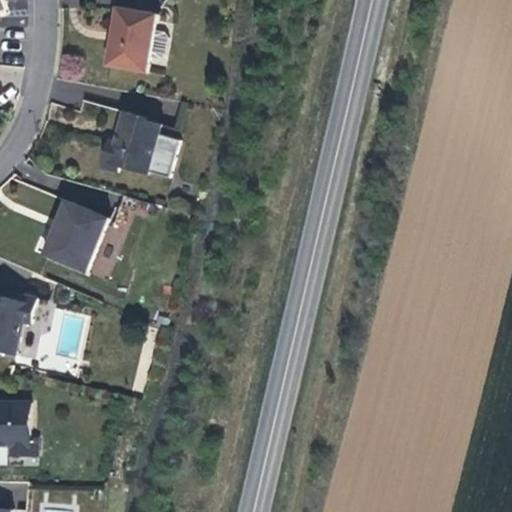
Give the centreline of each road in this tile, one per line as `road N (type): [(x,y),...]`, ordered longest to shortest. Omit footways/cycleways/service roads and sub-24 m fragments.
road 1 (tertiary): [(371,0),(253,511)]
road 2 (residential): [(45,0),(45,47),(28,108),(0,164)]
